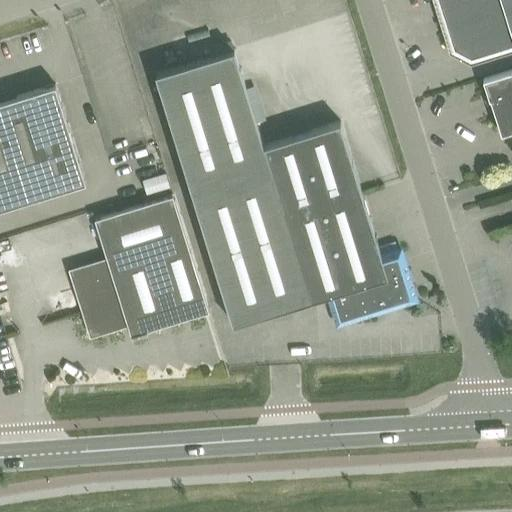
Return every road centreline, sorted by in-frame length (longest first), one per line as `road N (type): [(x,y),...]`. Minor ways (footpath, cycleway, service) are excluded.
road 1 (secondary): [(0,457),(487,424)]
road 2 (unclassified): [(487,424),(485,387),(369,0)]
road 3 (unknown): [(391,74),(511,38)]
